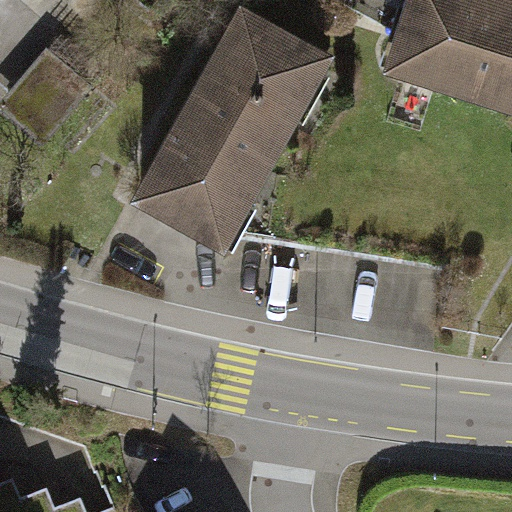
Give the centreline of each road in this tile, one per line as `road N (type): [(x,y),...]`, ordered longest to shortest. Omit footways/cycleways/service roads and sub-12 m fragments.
road 1 (tertiary): [(298,393),(0,317)]
road 2 (tertiary): [(511,420),(298,393)]
road 3 (residential): [(298,393),(284,511)]
